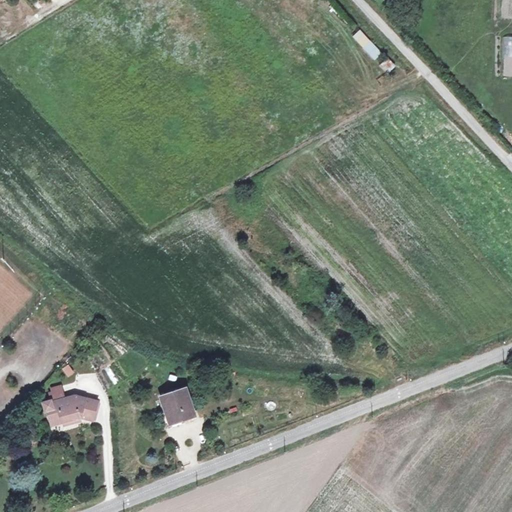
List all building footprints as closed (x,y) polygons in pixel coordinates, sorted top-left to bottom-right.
[(359,30),(353,36),(374,58),(380,53),(359,30)] [(503,78),(511,77),(511,36),(503,37),(503,78)] [(387,60),(381,66),(387,73),(393,66),(387,60)] [(61,386),(52,389),(52,392),(49,393),(51,401),(43,403),(45,412),(47,412),(51,426),(62,423),(80,418),(93,421),(98,403),(76,397),(65,399),(61,386)] [(186,389),(160,398),(168,422),(183,417),(184,420),(195,417),(186,389)] [(183,417),(168,422),(171,429),(185,424),(184,420),(183,417)] [(81,422),(80,418),(62,423),(63,426),(81,422)]
